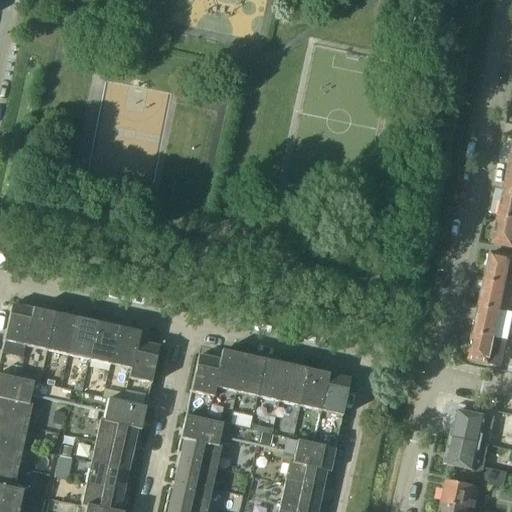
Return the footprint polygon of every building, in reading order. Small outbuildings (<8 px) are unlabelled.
[(511,190),(505,189),(499,215),(511,218),(511,190)] [(511,218),(499,215),(493,244),(511,248),(511,218)] [(511,258),(491,254),(485,279),(511,284),(511,258)] [(511,284),(485,279),(479,307),(508,313),(511,294),(511,284)] [(32,311),(10,306),(6,327),(15,329),(13,336),(26,339),(32,311)] [(506,340),(511,314),(511,313),(508,313),(479,307),(473,333),(506,340)] [(53,316),(32,311),(26,339),(41,342),(42,335),(49,337),(53,316)] [(75,320),(53,316),(49,337),(55,338),(54,345),(68,348),(75,320)] [(96,325),(75,320),(68,348),(83,351),(84,344),(91,346),(96,325)] [(117,330),(96,325),(91,346),(98,347),(96,354),(110,358),(117,330)] [(142,422),(153,369),(144,367),(143,375),(130,372),(130,373),(128,372),(132,355),(126,354),(125,361),(110,358),(96,354),(98,347),(91,346),(84,344),(83,351),(68,348),(54,345),(55,338),(49,337),(42,335),(41,342),(26,339),(13,336),(15,329),(6,327),(0,352),(0,390),(23,396),(21,404),(28,406),(29,398),(104,414),(102,422),(109,424),(111,415),(142,422)] [(139,335),(117,330),(110,358),(125,361),(126,354),(132,355),(133,355),(136,344),(137,344),(139,335)] [(500,367),(506,340),(473,333),(468,360),(500,367)] [(158,349),(137,344),(136,344),(133,355),(132,355),(128,372),(130,373),(130,372),(143,375),(144,367),(153,369),(158,349)] [(242,358),(220,353),(218,362),(219,362),(217,374),(218,374),(223,375),(222,382),(236,385),(242,358)] [(219,362),(218,362),(197,357),(192,378),(202,380),(200,387),(212,390),(212,391),(214,391),(218,374),(217,374),(219,362)] [(263,362),(242,358),(236,385),(250,388),(252,381),(259,383),(263,362)] [(284,367),(263,362),(259,383),(265,384),(264,391),(278,395),(284,367)] [(305,372),(284,367),(278,395),(293,398),(294,391),(301,392),(305,372)] [(327,376),(305,372),(301,392),(308,394),(306,401),(320,404),(327,376)] [(331,463),(340,419),(344,402),(335,400),(333,407),(320,404),(306,401),(308,394),(301,392),(294,391),(293,398),(278,395),(264,391),(265,384),(259,383),(252,381),(250,388),(236,385),(222,382),(223,375),(218,374),(214,391),(212,391),(212,390),(200,387),(202,380),(192,378),(189,394),(188,397),(181,430),(212,437),(210,446),(216,447),(218,440),(293,456),(291,464),(298,466),(300,457),(331,463)] [(349,381),(327,376),(320,404),(333,407),(335,400),(344,402),(349,381)] [(23,396),(0,390),(0,400),(21,405),(21,404),(23,396)] [(21,405),(0,400),(0,422),(26,429),(31,406),(28,406),(21,404),(21,405)] [(490,432),(493,419),(467,414),(466,419),(456,417),(451,439),(487,447),(495,449),(498,434),(490,432)] [(111,415),(109,424),(109,425),(139,432),(142,422),(111,415)] [(139,432),(109,425),(109,424),(102,422),(99,421),(94,444),(131,452),(133,445),(136,446),(139,432)] [(0,422),(0,444),(22,450),(26,429),(0,422)] [(212,437),(181,430),(179,440),(210,447),(210,446),(212,437)] [(482,469),(487,447),(451,439),(445,466),(481,473),(479,483),(502,488),(505,474),(482,469)] [(61,440),(58,455),(71,457),(74,443),(61,440)] [(210,447),(179,440),(176,454),(179,455),(178,462),(215,470),(220,448),(216,447),(210,446),(210,447)] [(22,450),(0,444),(0,467),(17,471),(22,450)] [(131,452),(94,444),(89,464),(127,473),(131,452)] [(66,479),(70,459),(59,457),(55,477),(66,479)] [(300,457),(298,466),(297,466),(328,473),(331,463),(300,457)] [(215,470),(178,462),(173,483),(210,491),(215,470)] [(328,473),(297,466),(298,466),(291,464),(288,463),(283,485),(320,493),(322,487),(325,488),(328,473)] [(127,473),(89,464),(84,486),(126,495),(129,480),(125,480),(127,473)] [(17,471),(0,467),(0,489),(12,492),(13,491),(17,471)] [(477,501),(479,489),(447,482),(441,505),(469,511),(472,500),(477,501)] [(205,511),(210,491),(173,483),(171,490),(168,489),(165,503),(203,511),(205,511)] [(316,511),(320,493),(283,485),(278,506),(303,511),(316,511)] [(122,509),(126,495),(84,486),(80,507),(103,511),(118,511),(119,508),(122,509)] [(17,511),(22,494),(22,493),(13,491),(12,492),(0,489),(0,511),(17,511)] [(511,494),(500,491),(498,501),(511,504),(511,503),(511,494)] [(203,511),(165,503),(162,511),(203,511)]
